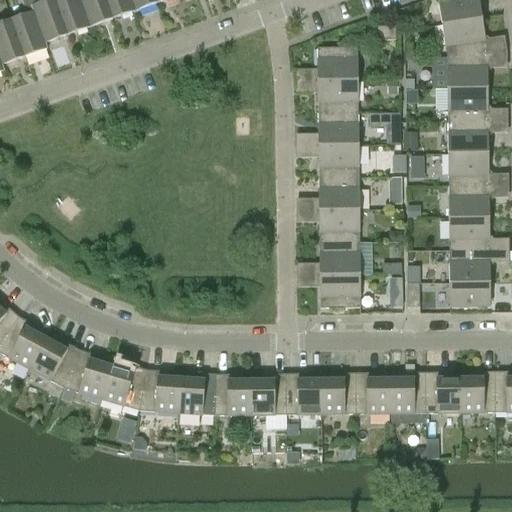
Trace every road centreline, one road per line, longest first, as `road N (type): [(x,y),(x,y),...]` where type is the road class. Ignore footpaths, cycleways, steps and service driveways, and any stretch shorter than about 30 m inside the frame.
road 1 (residential): [(287,342),(280,14)]
road 2 (residential): [(287,342),(164,340),(97,322),(0,262)]
road 3 (residential): [(0,111),(280,14)]
road 4 (residential): [(511,338),(287,342)]
